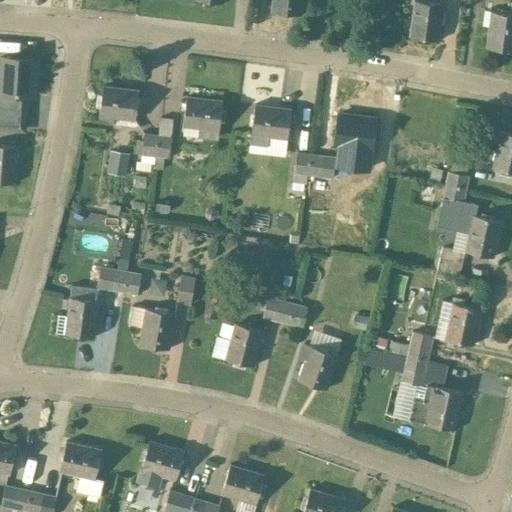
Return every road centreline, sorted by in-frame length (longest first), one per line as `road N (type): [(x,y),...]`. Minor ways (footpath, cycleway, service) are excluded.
road 1 (residential): [(0,387),(150,395),(311,435),(493,503)]
road 2 (unclassified): [(511,94),(241,43),(80,27)]
road 3 (residential): [(0,350),(53,195),(80,27)]
